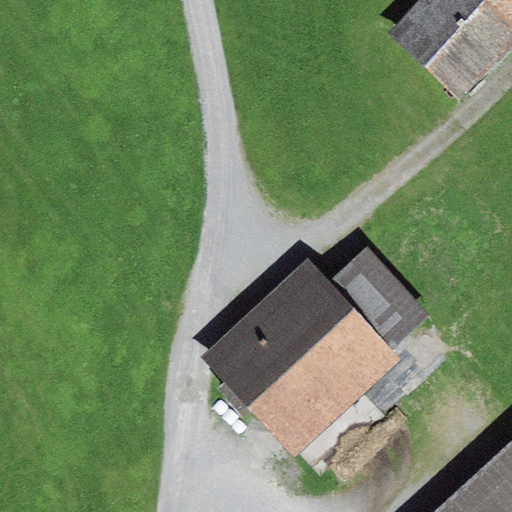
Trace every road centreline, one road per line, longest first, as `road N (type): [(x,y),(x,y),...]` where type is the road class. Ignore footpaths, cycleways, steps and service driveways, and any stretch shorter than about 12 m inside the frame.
road 1 (track): [(200,0),(220,71),(220,251),(194,333),(182,511)]
road 2 (track): [(511,92),(350,212),(304,235),(220,251)]
